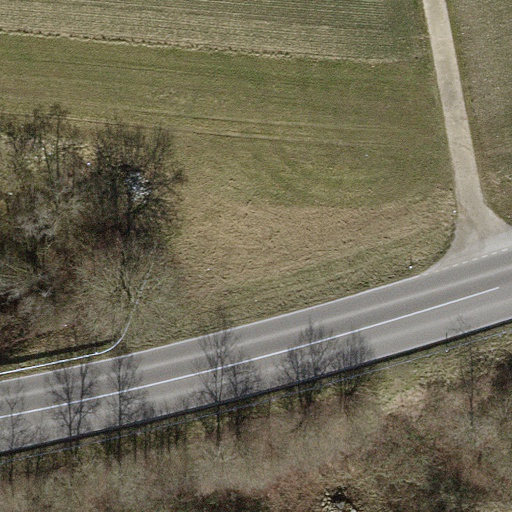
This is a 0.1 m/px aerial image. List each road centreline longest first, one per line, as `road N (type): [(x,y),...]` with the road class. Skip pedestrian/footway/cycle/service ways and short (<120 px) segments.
road 1 (primary): [(511,284),(305,346),(0,416)]
road 2 (track): [(435,0),(489,291)]
